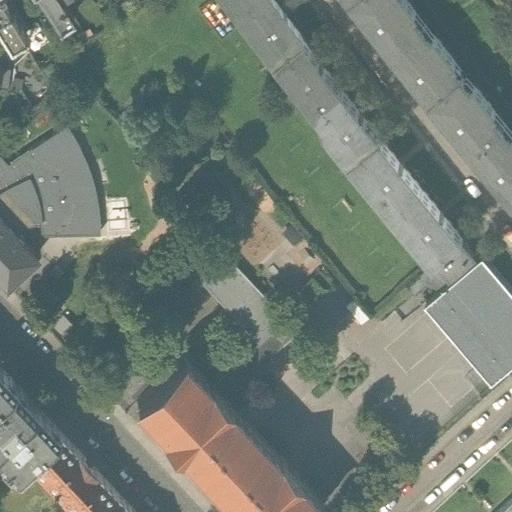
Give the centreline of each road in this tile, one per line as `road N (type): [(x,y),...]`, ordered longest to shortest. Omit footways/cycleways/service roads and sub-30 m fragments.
road 1 (residential): [(339,0),(511,223)]
road 2 (residential): [(180,511),(0,321)]
road 3 (residential): [(511,414),(399,511)]
